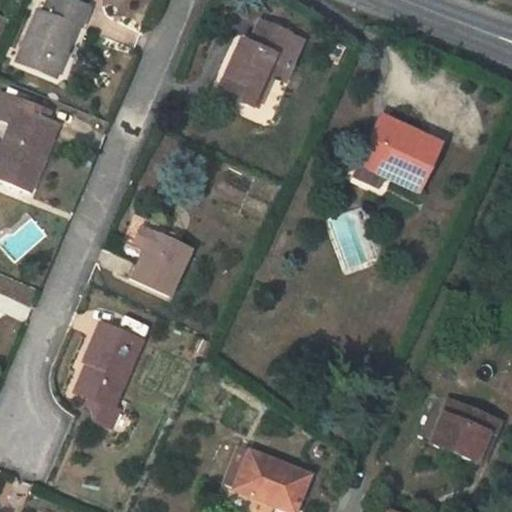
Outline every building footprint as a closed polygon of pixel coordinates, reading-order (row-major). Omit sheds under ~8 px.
[(89,9),(66,0),(47,0),(43,14),(37,11),(16,63),(55,78),(66,54),(62,53),(68,39),(72,40),(77,28),(81,28),(89,9)] [(288,34),(261,23),(250,48),(238,43),(216,95),(250,110),(265,75),(272,59),(291,66),(301,43),(287,36),(288,34)] [(66,54),(72,40),(68,39),(62,53),(66,54)] [(284,84),(291,66),(272,59),(265,75),(273,79),(284,84)] [(273,79),(265,75),(250,110),(257,113),(273,79)] [(0,119),(11,124),(1,149),(0,151),(0,182),(29,194),(58,126),(47,121),(50,113),(2,94),(0,99),(0,119)] [(376,124),(357,165),(351,177),(378,189),(384,178),(416,193),(439,146),(438,145),(401,128),(398,134),(376,124)] [(141,229),(133,247),(144,252),(138,265),(131,280),(168,297),(189,252),(141,229)] [(117,255),(138,265),(144,252),(133,247),(123,243),(117,255)] [(494,277),(485,272),(478,286),(487,290),(494,277)] [(140,344),(99,326),(83,362),(87,364),(76,394),(112,409),(140,344)] [(498,424),(447,402),(429,444),(482,465),(498,424)] [(293,511),(307,477),(248,454),(226,507),(237,511),(270,511),(273,506),(289,511),(293,511)]
